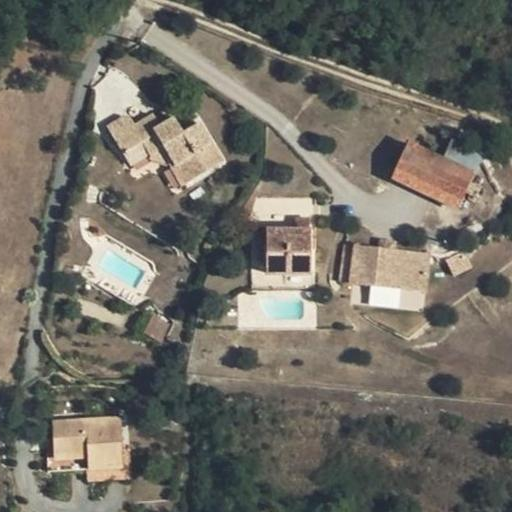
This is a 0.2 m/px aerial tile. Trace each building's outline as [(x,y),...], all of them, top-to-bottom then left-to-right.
[(168,108),(154,117),(159,124),(172,115),(168,108)] [(159,124),(154,117),(152,112),(134,122),(131,117),(124,117),(107,126),(123,152),(141,141),(148,154),(170,160),(184,183),(206,171),(194,152),(209,143),(197,124),(182,131),(172,115),(159,124)] [(130,165),(148,154),(141,141),(123,152),(130,165)] [(394,178),(407,184),(458,209),(467,193),(471,182),(476,173),(411,143),(394,178)] [(449,146),(445,158),(477,168),(481,156),(449,146)] [(482,188),(471,182),(467,193),(477,198),(482,188)] [(309,273),(309,229),(267,228),(267,273),(309,273)] [(390,259),(397,259),(398,245),(381,242),(379,257),(390,259)] [(370,285),(374,257),(355,254),(352,282),(370,285)] [(379,257),(374,257),(370,285),(386,287),(386,284),(390,259),(379,257)] [(397,259),(390,259),(386,284),(417,289),(421,264),(404,260),(397,259)] [(92,285),(98,272),(84,265),(77,277),(92,285)] [(165,320),(145,310),(136,327),(157,338),(165,320)] [(123,465),(122,448),(121,417),(52,421),(55,470),(88,467),(123,465)] [(130,448),(122,448),(123,465),(88,467),(88,477),(132,473),(130,448)]
